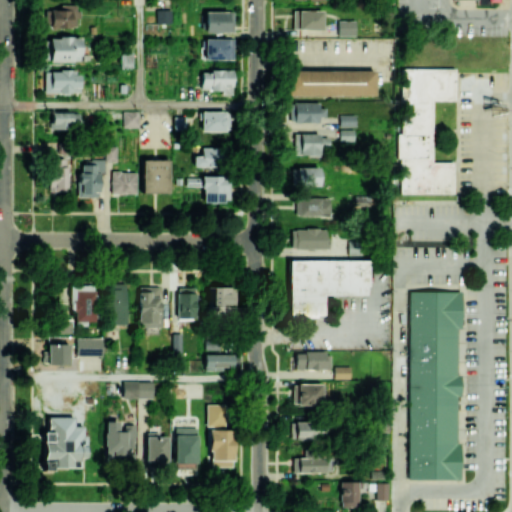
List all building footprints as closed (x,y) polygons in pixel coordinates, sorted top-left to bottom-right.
[(60,10),(45,9),(45,27),(76,28),(77,4),(60,4),(60,10)] [(171,23),(171,9),(156,9),(156,23),(171,23)] [(291,9),(291,28),(320,28),(320,9),(291,9)] [(227,32),(228,11),(204,11),(204,32),(227,32)] [(336,21),(353,20),(354,33),(353,34),(336,35),(336,21)] [(80,61),(80,37),(43,36),(42,61),(80,61)] [(204,59),(233,59),(233,38),(204,38),(204,59)] [(398,68),(452,68),(452,99),(430,99),(430,161),(451,161),(451,193),(398,192),(398,68)] [(232,69),(200,70),(201,89),(221,89),(221,95),(232,95),(232,69)] [(283,70),(283,95),(372,94),(372,81),(372,69),(283,70)] [(44,70),(43,92),(79,93),(80,71),(44,70)] [(287,103),(287,122),(317,121),(316,116),(324,116),(324,109),(316,109),(316,102),(287,103)] [(50,128),(78,128),(78,111),(50,112),(50,128)] [(200,131),(224,131),(225,111),(200,111),(200,131)] [(138,112),(122,112),(122,126),(137,127),(138,112)] [(337,115),(337,127),(353,127),(353,115),(337,115)] [(172,129),(191,130),(192,116),(173,116),(172,129)] [(337,129),(337,141),(352,141),(352,129),(337,129)] [(292,133),(293,154),(317,154),(316,147),(327,147),(327,136),(318,137),(318,133),(292,133)] [(116,161),(116,146),(105,146),(105,161),(116,161)] [(193,155),(193,166),(223,166),(223,146),(201,147),(201,155),(193,155)] [(77,196),(99,197),(99,172),(103,172),(104,159),(90,159),(90,164),(78,163),(77,196)] [(140,192),(168,192),(168,159),(140,159),(140,192)] [(66,166),(48,165),(47,190),(65,191),(66,166)] [(290,169),(291,183),(296,183),(296,187),(319,186),(318,166),(294,167),(294,169),(290,169)] [(135,171),(110,171),(110,193),(135,193),(135,171)] [(202,202),(226,202),(225,175),(201,175),(202,202)] [(297,196),(297,201),(295,201),(295,213),(298,213),(298,215),(327,215),(327,196),(297,196)] [(290,230),(290,246),(294,246),(294,248),(326,248),(326,238),(323,238),(323,229),(317,229),(317,226),(304,226),(304,228),(293,228),(293,230),(290,230)] [(347,254),(358,254),(359,240),(348,240),(347,254)] [(287,259),(366,259),(366,265),(367,285),(364,285),(364,293),(321,293),(321,314),(314,314),(314,317),(287,317),(287,259)] [(68,280),(68,308),(71,308),(71,311),(74,311),(74,325),(86,325),(86,321),(92,321),(92,280),(68,280)] [(103,282),(124,282),(124,323),(103,323),(103,282)] [(137,285),(157,285),(157,309),(160,309),(160,326),(139,326),(139,321),(136,321),(137,285)] [(205,286),(228,286),(228,310),(205,310),(205,286)] [(177,287),(192,287),(192,292),(194,292),(193,317),(176,317),(177,287)] [(407,291),(459,291),(459,328),(455,328),(455,375),(458,375),(458,395),(454,395),(454,443),(457,443),(457,478),(407,478),(407,291)] [(69,319),(69,332),(52,332),(52,319),(69,319)] [(171,333),(179,333),(179,359),(171,359),(171,333)] [(74,338),(74,355),(99,355),(100,338),(74,338)] [(203,339),(203,349),(217,349),(217,340),(203,339)] [(46,343),(46,351),(41,351),(41,362),(67,363),(67,343),(46,343)] [(294,353),(294,369),(324,369),(328,368),(328,354),(323,354),(323,351),(303,351),(303,353),(294,353)] [(202,353),(202,370),(221,370),(221,366),(237,366),(237,354),(202,353)] [(332,366),(332,378),(348,378),(348,366),(332,366)] [(150,382),(150,398),(121,398),(121,382),(150,382)] [(291,385),(291,402),(295,402),(295,404),(323,404),(323,383),(296,383),(296,385),(291,385)] [(47,417),(47,432),(42,432),(42,470),(52,470),(52,466),(78,467),(78,457),(85,457),(85,436),(80,436),(80,427),(71,427),(71,417),(47,417)] [(289,422),(289,438),(294,438),(294,439),(325,439),(324,420),(294,421),(294,422),(289,422)] [(104,421),(104,432),(103,432),(103,445),(104,445),(104,463),(128,463),(128,447),(131,447),(131,439),(133,439),(132,425),(131,425),(131,421),(104,421)] [(173,468),(193,468),(194,428),(173,427),(173,468)] [(209,429),(230,429),(230,459),(230,466),(209,466),(209,460),(209,429)] [(144,433),(144,461),(146,461),(146,466),(165,466),(165,436),(156,436),(156,433),(144,433)] [(291,457),(291,472),(324,472),(324,456),(316,456),(316,448),(303,448),(303,457),(291,457)] [(369,470),(369,478),(382,478),(382,470),(369,470)] [(339,481),(360,481),(360,488),(357,488),(357,501),(339,501),(339,481)] [(374,482),(385,482),(385,499),(374,499),(374,482)] [(318,483),(319,491),(327,490),(327,483),(318,483)]
